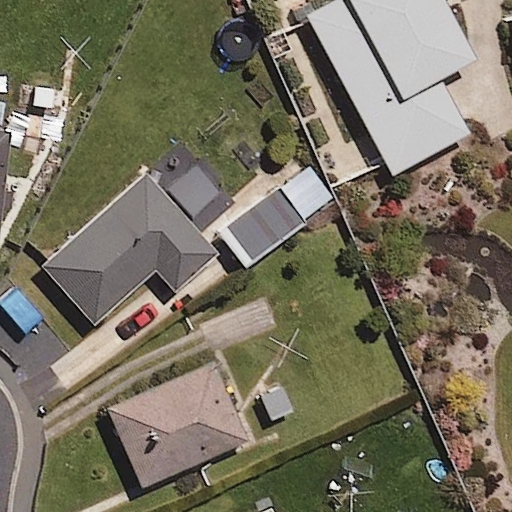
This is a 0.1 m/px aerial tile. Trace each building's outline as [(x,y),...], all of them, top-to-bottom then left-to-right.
[(402,0),(292,0),(380,154),(463,107),(402,0)] [(64,77),(32,71),(25,109),(57,114),(64,77)] [(11,189),(0,188),(4,133),(0,133),(0,209),(9,210),(11,189)] [(209,256),(205,252),(216,243),(196,221),(186,230),(139,179),(40,268),(89,323),(149,269),(169,291),(209,256)] [(299,225),(274,190),(223,228),(248,262),(299,225)] [(239,443),(206,366),(104,410),(137,487),(239,443)]
